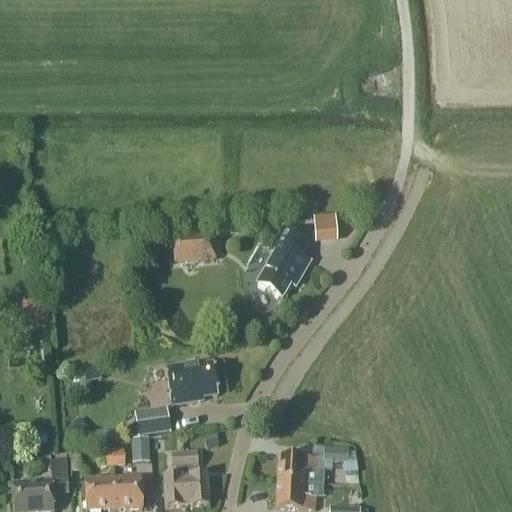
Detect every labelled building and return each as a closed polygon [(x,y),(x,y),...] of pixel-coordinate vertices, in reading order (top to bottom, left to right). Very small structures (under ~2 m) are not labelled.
[(345,216),(321,218),(322,240),(346,239),(345,216)] [(281,301),(289,288),(294,291),(309,265),(298,259),(306,245),(282,231),(269,253),(274,256),(256,286),(281,301)] [(215,263),(213,235),(171,238),(173,266),(215,263)] [(27,305),(28,327),(49,325),(48,304),(27,305)] [(198,369),(198,366),(165,371),(171,408),(203,403),(203,401),(217,398),(213,367),(198,369)] [(170,434),(166,409),(133,414),(137,439),(170,434)] [(90,432),(78,420),(66,433),(78,444),(90,432)] [(45,429),(32,430),(4,433),(6,451),(34,448),(34,447),(47,446),(45,429)] [(119,431),(97,432),(98,442),(120,441),(119,431)] [(149,465),(147,440),(130,441),(132,466),(149,465)] [(110,451),(110,469),(123,469),(122,450),(110,451)] [(110,469),(110,451),(97,451),(98,470),(110,469)] [(346,452),(325,451),(325,462),(345,463),(346,452)] [(80,473),(79,455),(69,455),(70,474),(80,473)] [(184,456),(186,510),(208,509),(207,478),(194,479),(194,472),(197,472),(197,455),(184,456)] [(186,510),(184,456),(171,456),(171,473),(175,473),(175,480),(163,481),(164,511),(186,510)] [(278,458),(276,485),(306,487),(306,475),(317,475),(318,461),(278,458)] [(52,511),(52,498),(63,497),(67,497),(65,463),(50,463),(51,484),(12,486),(13,511),(52,511)] [(141,511),(140,480),(112,481),(113,511),(141,511)] [(113,511),(112,481),(84,483),(85,511),(113,511)] [(305,498),(306,487),(276,485),(275,511),(279,511),(314,511),(316,499),(305,498)]
